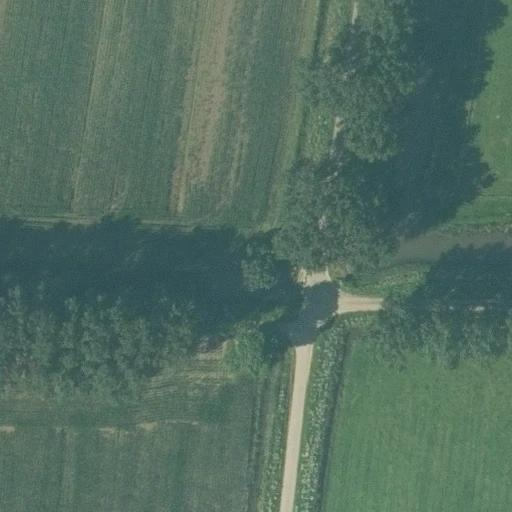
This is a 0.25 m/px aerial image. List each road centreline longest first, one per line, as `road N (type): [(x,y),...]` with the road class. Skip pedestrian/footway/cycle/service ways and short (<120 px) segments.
road 1 (unclassified): [(315,296),(361,0)]
road 2 (unclassified): [(286,511),(315,296)]
road 3 (unclassified): [(511,300),(315,296)]
